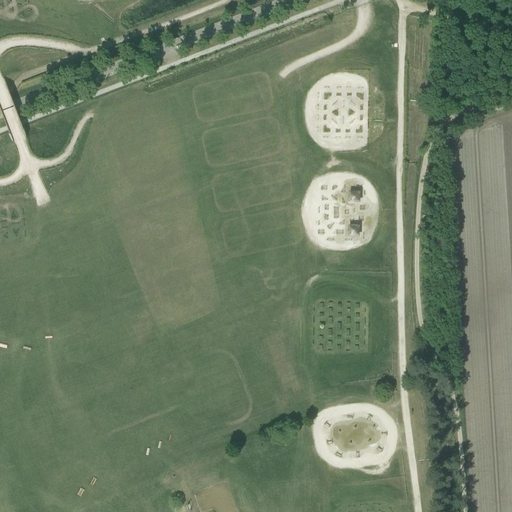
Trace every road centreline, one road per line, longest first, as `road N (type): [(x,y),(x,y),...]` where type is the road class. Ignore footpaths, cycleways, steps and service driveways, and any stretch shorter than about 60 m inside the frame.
road 1 (track): [(403,2),(400,318),(417,511)]
road 2 (track): [(511,103),(449,132),(421,165),(428,331),(459,423),(464,511)]
road 3 (tertiary): [(0,112),(291,0)]
road 4 (track): [(229,0),(19,79),(0,94)]
road 5 (track): [(361,0),(355,36),(280,77)]
